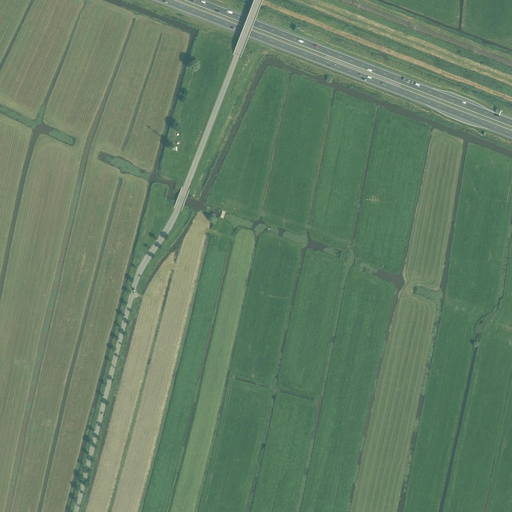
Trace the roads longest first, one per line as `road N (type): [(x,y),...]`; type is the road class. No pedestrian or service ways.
road 1 (unclassified): [(258,0),(177,209),(138,273),(75,511)]
road 2 (trunk): [(164,0),(511,134)]
road 3 (trunk): [(511,123),(193,0)]
